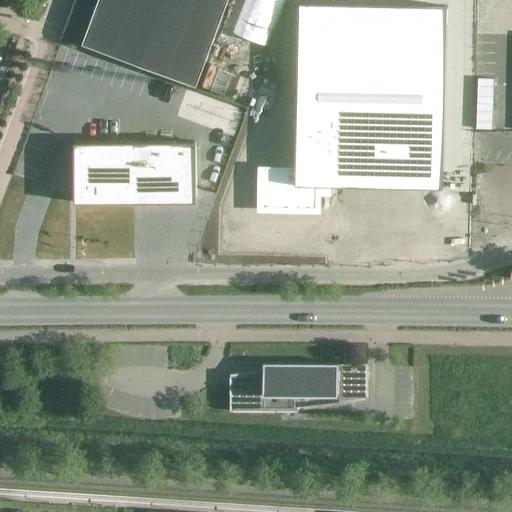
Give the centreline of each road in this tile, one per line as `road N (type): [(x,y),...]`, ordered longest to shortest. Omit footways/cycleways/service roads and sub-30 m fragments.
road 1 (unclassified): [(0,276),(443,273),(511,255)]
road 2 (primary): [(0,310),(409,309)]
